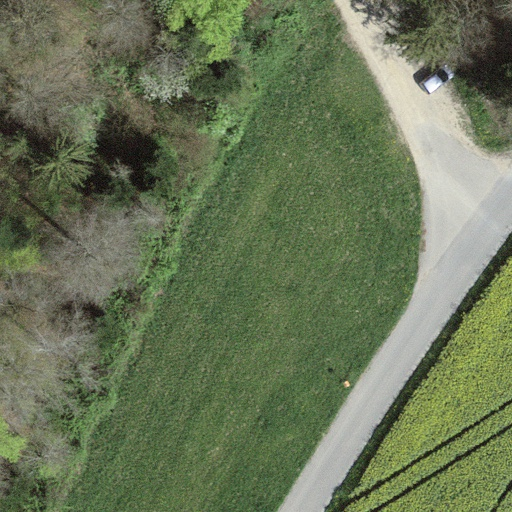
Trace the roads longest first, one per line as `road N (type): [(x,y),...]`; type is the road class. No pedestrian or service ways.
road 1 (residential): [(511,199),(373,393),(300,511)]
road 2 (track): [(473,247),(446,150),(393,44),(358,0)]
